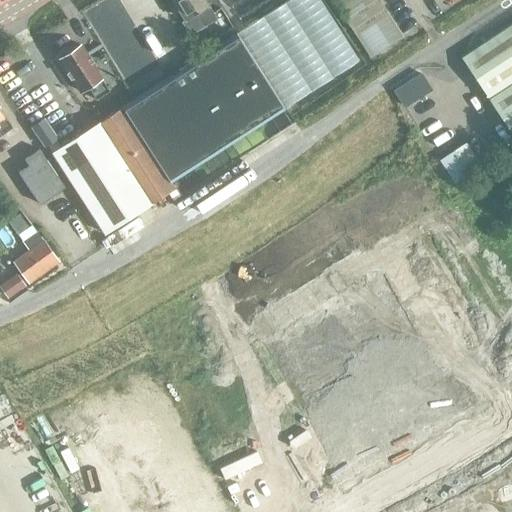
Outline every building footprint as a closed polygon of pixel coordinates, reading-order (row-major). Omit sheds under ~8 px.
[(172,0),(184,20),(196,13),(204,26),(215,19),(203,0),(172,0)] [(380,0),(364,0),(342,14),(370,57),(403,35),(380,0)] [(511,23),(461,58),(511,135),(511,23)] [(284,109),(236,34),(121,107),(169,182),(169,181),(284,109)] [(81,44),(74,49),(72,50),(72,49),(64,51),(59,57),(59,58),(57,59),(80,93),(88,88),(95,99),(109,90),(102,79),(103,78),(81,44)] [(420,73),(394,90),(404,106),(431,89),(420,73)] [(121,107),(85,130),(58,147),(111,231),(141,210),(174,189),(169,181),(169,182),(121,107)] [(0,135),(11,127),(0,111),(0,135)] [(44,147),(58,138),(44,117),(30,126),(44,147)] [(441,154),(453,177),(481,163),(468,140),(441,154)] [(39,204),(65,187),(39,149),(24,158),(29,165),(18,172),(39,204)] [(19,218),(8,226),(18,240),(29,231),(19,218)] [(28,249),(13,260),(28,283),(58,261),(42,240),(35,231),(21,240),(28,249)] [(17,272),(0,284),(0,286),(3,291),(8,298),(26,285),(17,272)] [(215,511),(154,403),(46,463),(70,506),(114,481),(131,511),(215,511)]
